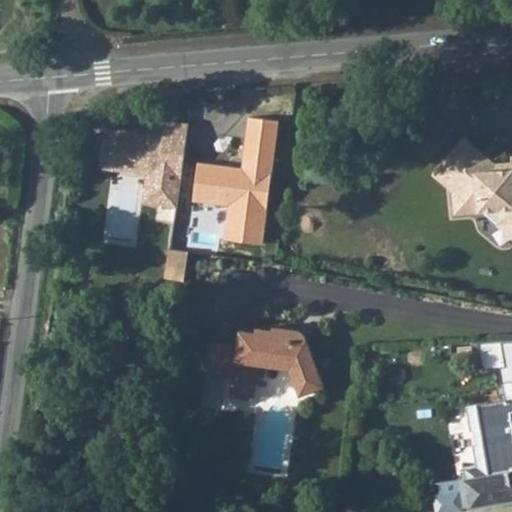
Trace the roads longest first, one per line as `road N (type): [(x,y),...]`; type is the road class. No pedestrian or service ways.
road 1 (tertiary): [(51,77),(511,37)]
road 2 (residential): [(51,77),(0,445)]
